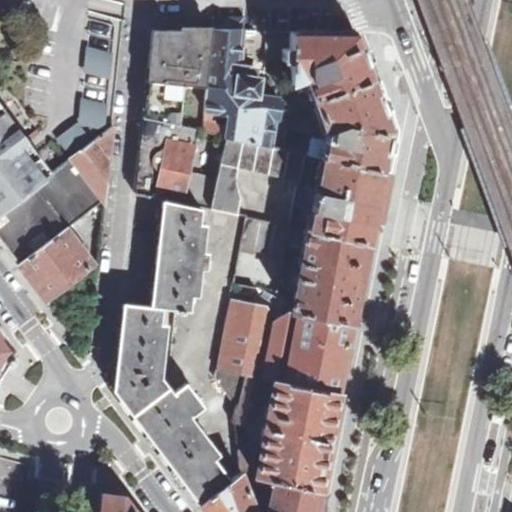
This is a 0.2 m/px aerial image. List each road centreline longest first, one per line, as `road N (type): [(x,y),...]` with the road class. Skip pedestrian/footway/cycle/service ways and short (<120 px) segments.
road 1 (primary): [(456,150),(375,511)]
road 2 (primary): [(462,511),(511,261)]
road 3 (residential): [(391,0),(456,150)]
road 4 (primary): [(484,0),(456,150)]
road 5 (residential): [(62,395),(42,343),(0,288)]
road 6 (residential): [(169,511),(129,456),(85,421)]
